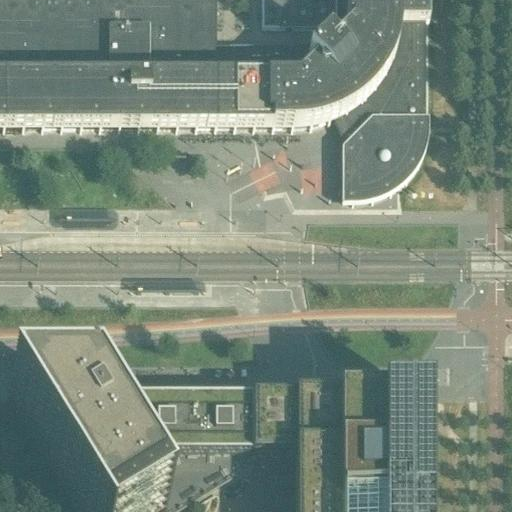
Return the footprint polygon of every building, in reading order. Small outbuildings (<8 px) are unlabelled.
[(0,0),(0,74),(59,75),(59,61),(77,61),(77,40),(90,40),(90,33),(106,33),(105,0),(0,0)] [(0,135),(232,136),(232,106),(191,106),(191,73),(157,73),(157,0),(105,0),(106,33),(90,33),(90,40),(77,40),(77,61),(59,61),(59,75),(0,74),(0,135)] [(157,0),(157,73),(191,73),(215,73),(215,51),(215,0),(157,0)] [(232,106),(232,136),(309,136),(320,133),(333,126),(338,139),(343,151),(340,152),(340,210),(356,209),(361,209),(365,208),(370,207),(376,206),(380,204),(384,202),(388,200),(394,196),(398,194),(402,191),(406,187),(409,183),(412,179),(415,175),(417,172),(420,167),(422,163),(423,159),(425,154),(426,147),(427,141),(427,135),(427,128),(427,123),(424,123),(424,29),(427,29),(427,0),(346,0),(346,10),(346,29),(350,29),(350,32),(333,50),(326,43),(313,56),(307,62),(314,69),(290,69),(290,51),(215,51),(215,73),(191,73),(191,106),(232,106)] [(335,0),(261,0),(261,32),(335,32),(335,0)] [(308,51),(290,51),(290,69),(314,69),(307,62),(313,56),(308,51)] [(72,511),(157,511),(90,403),(6,402),(72,511)] [(132,422),(133,423),(134,424),(135,426),(135,427),(136,428),(137,430),(127,436),(125,437),(170,510),(250,461),(251,461),(251,403),(248,403),(121,403),(122,405),(127,413),(128,415),(129,416),(130,418),(130,419),(131,420),(132,422)] [(428,511),(428,403),(393,403),(314,403),(259,403),(251,403),(251,461),(251,462),(260,462),(294,462),(294,511),(428,511)]
